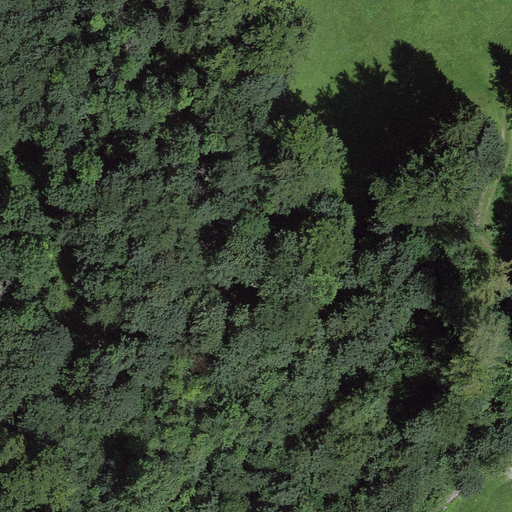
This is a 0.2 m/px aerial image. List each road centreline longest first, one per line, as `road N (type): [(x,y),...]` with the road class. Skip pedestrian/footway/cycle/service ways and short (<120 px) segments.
road 1 (track): [(0,419),(62,372),(66,311),(62,241),(0,179)]
road 2 (track): [(0,138),(55,78),(84,0)]
